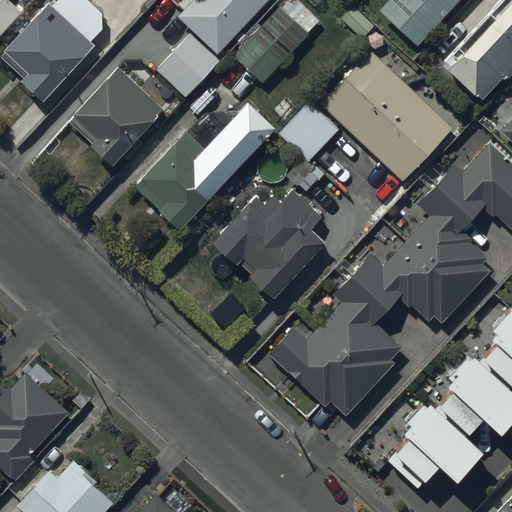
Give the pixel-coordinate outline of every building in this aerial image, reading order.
[(0,0),(0,27),(19,7),(11,0),(0,0)] [(93,41),(48,0),(47,0),(4,46),(28,68),(20,76),(41,96),(93,41)] [(189,0),(179,12),(218,48),(263,0),(189,0)] [(454,0),(383,0),(378,6),(417,41),(454,0)] [(511,0),(502,0),(444,62),(472,89),(473,88),(480,94),(502,71),(505,75),(511,67),(511,0)] [(308,31),(278,3),(231,54),(261,81),(308,31)] [(219,57),(191,29),(155,66),(184,94),(219,57)] [(453,125),(370,47),(319,100),(402,179),(453,125)] [(164,105),(116,62),(72,111),(74,113),(69,118),(92,140),(91,141),(113,161),(164,105)] [(275,124),(247,98),(203,144),(185,127),(133,182),(158,205),(157,206),(179,226),(275,124)] [(337,127),(306,99),(278,130),(309,158),(337,127)] [(511,117),(502,128),(511,137),(511,117)] [(511,160),(489,139),(462,167),(453,159),(414,201),(427,213),(382,261),(370,249),(331,291),(339,299),(306,336),(292,323),(268,349),(324,400),(329,396),(345,411),(392,359),(389,357),(400,344),(374,320),(398,294),(408,304),(411,301),(428,317),(433,312),(441,319),(488,267),(482,261),(487,255),(470,239),(473,236),(463,227),(483,205),(492,214),(495,212),(511,227),(511,160)] [(321,214),(291,186),(265,215),(247,199),(211,238),(236,260),(237,259),(250,270),(248,273),(272,295),(324,238),(310,225),(321,214)] [(511,305),(510,303),(490,325),(493,328),(489,332),(494,336),(492,338),(495,341),(480,358),(473,352),(469,356),(466,353),(447,372),(451,375),(447,380),(450,382),(447,385),(450,389),(436,404),(429,398),(425,402),(422,400),(404,420),(407,422),(403,426),(407,430),(405,433),(408,437),(389,457),(416,482),(438,459),(457,476),(483,448),(466,432),(481,414),(499,431),(511,417),(511,387),(510,385),(511,383),(511,305)] [(68,409),(25,370),(11,385),(9,383),(0,392),(0,465),(11,476),(12,475),(15,477),(34,457),(29,452),(68,409)] [(97,479),(73,457),(58,473),(51,466),(17,502),(27,511),(101,511),(113,500),(94,482),(97,479)] [(511,511),(511,490),(492,511),(511,511)] [(176,511),(156,493),(138,511),(176,511)]
